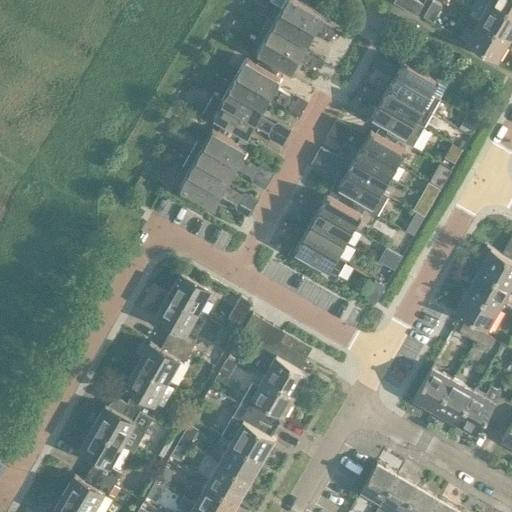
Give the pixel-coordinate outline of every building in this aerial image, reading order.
[(269,0),(269,2),(276,5),(323,32),(326,27),(318,22),(327,6),(317,0),(269,0)] [(394,0),(394,1),(404,7),(417,15),(424,3),(417,0),(394,0)] [(423,16),(426,18),(432,21),(441,5),(432,0),(423,16)] [(511,12),(490,0),(489,0),(478,20),(509,38),(511,33),(511,12)] [(511,0),(490,0),(511,12),(511,0)] [(276,5),(268,19),(307,41),(312,32),(327,40),(333,30),(326,27),(323,32),(276,5)] [(472,16),(465,27),(472,30),(466,41),(497,60),(509,38),(478,20),(472,16)] [(268,19),(260,33),(307,60),(304,65),(311,69),(317,58),(302,49),(307,41),(268,19)] [(260,33),(249,52),(258,58),(279,69),(282,64),(291,69),(297,60),(304,65),(307,60),(260,33)] [(391,64),(388,69),(439,99),(448,84),(438,78),(441,73),(406,53),(404,58),(398,68),(391,64)] [(377,56),(371,67),(377,70),(392,79),(387,88),(431,113),(439,99),(388,69),(391,64),(383,59),(377,56)] [(279,69),(258,58),(255,63),(245,57),(237,72),(279,96),(282,91),(275,87),(280,77),(276,75),(279,69)] [(237,72),(229,86),(264,107),(269,97),(283,105),(289,95),(282,91),(279,96),(237,72)] [(229,86),(221,100),(262,124),(260,129),(267,133),(273,122),(259,114),(264,107),(229,86)] [(368,87),(361,98),(369,102),(371,97),(423,127),(431,113),(387,88),(383,95),(368,87)] [(252,136),(248,134),(253,125),(260,129),(262,124),(221,100),(212,95),(200,115),(219,126),(239,137),(240,137),(248,142),(252,136)] [(371,115),(368,121),(376,126),(398,138),(412,146),(423,127),(371,97),(369,102),(376,106),(371,115)] [(482,114),(489,103),(480,98),(473,109),(482,114)] [(212,128),(203,143),(245,167),(249,161),(241,156),(246,147),(237,141),(239,137),(219,126),(217,130),(212,128)] [(398,138),(376,126),(373,131),(369,128),(363,138),(356,134),(353,139),(397,163),(405,149),(395,143),(398,138)] [(348,129),(342,139),(357,148),(352,156),(389,177),(397,163),(353,139),(356,134),(348,129)] [(197,139),(189,154),(230,177),(235,168),(250,176),(256,165),(249,161),(245,167),(203,143),(197,139)] [(189,154),(181,167),(229,195),(226,199),(234,203),(240,193),(225,184),(230,177),(189,154)] [(333,156),(326,167),(334,171),(337,166),(381,191),(389,177),(352,156),(347,165),(333,156)] [(439,162),(435,170),(446,177),(451,169),(439,162)] [(334,183),(330,189),(359,205),(379,216),(390,196),(381,191),(337,166),(334,171),(341,175),(336,184),(334,183)] [(219,195),(226,199),(229,195),(181,167),(173,181),(190,191),(186,196),(214,212),(217,206),(214,205),(219,195)] [(321,202),(313,198),(310,205),(352,229),(361,213),(356,211),(359,205),(330,189),(327,194),(326,193),(321,202)] [(309,222),(314,225),(345,242),(352,229),(310,205),(313,198),(306,194),(299,205),(314,213),(309,222)] [(290,222),(288,225),(284,232),(291,236),(294,232),(337,256),(345,242),(314,225),(309,222),(305,230),(290,222)] [(290,248),(287,254),(334,281),(346,261),(337,256),(294,232),(291,236),(298,241),(293,250),(290,248)] [(511,232),(501,253),(511,259),(511,258),(511,232)] [(483,260),(479,268),(510,286),(511,282),(511,259),(501,253),(486,245),(479,257),(483,260)] [(395,267),(402,256),(388,248),(381,259),(395,267)] [(467,289),(498,307),(510,286),(479,268),(467,289)] [(167,295),(197,312),(210,288),(180,271),(167,295)] [(498,307),(467,289),(454,311),(486,329),(498,307)] [(368,290),(363,298),(374,303),(378,296),(368,290)] [(184,334),(197,312),(167,295),(154,317),(172,327),(166,338),(189,351),(195,340),(184,334)] [(227,317),(238,323),(251,301),(240,295),(227,317)] [(250,340),(263,318),(252,312),(241,334),(250,340)] [(250,340),(260,345),(272,324),(263,318),(250,340)] [(474,339),(480,330),(464,322),(459,331),(474,339)] [(260,345),(271,351),(277,341),(283,330),(272,324),(260,345)] [(277,341),(305,357),(312,347),(283,330),(277,341)] [(480,330),(474,339),(490,348),(495,339),(480,330)] [(166,382),(179,359),(183,361),(189,351),(166,338),(160,347),(151,342),(137,365),(166,382)] [(263,376),(295,394),(308,372),(299,368),(305,357),(277,341),(271,351),(276,354),(263,376)] [(226,359),(218,373),(227,378),(235,364),(226,359)] [(153,404),(166,382),(137,365),(124,388),(134,394),(128,405),(152,418),(158,407),(153,404)] [(432,366),(413,398),(434,409),(452,377),(432,366)] [(253,380),(239,404),(277,426),(295,394),(263,376),(259,383),(253,380)] [(473,389),(452,377),(434,409),(454,421),(473,389)] [(455,420),(454,421),(476,433),(485,417),(496,423),(508,401),(498,395),(501,391),(489,385),(485,392),(474,386),(473,389),(455,420)] [(511,393),(508,401),(496,423),(505,428),(500,437),(511,444),(511,393)] [(106,404),(93,427),(121,443),(133,450),(152,418),(128,405),(123,414),(106,404)] [(239,404),(221,435),(230,441),(262,459),(275,437),(271,435),(277,426),(239,404)] [(180,439),(188,444),(198,428),(189,423),(180,439)] [(108,466),(121,443),(93,427),(79,450),(97,460),(91,471),(114,484),(120,473),(108,466)] [(188,444),(180,439),(171,454),(179,460),(188,444)] [(218,461),(250,480),(262,459),(230,441),(218,461)] [(381,501),(398,472),(377,460),(360,489),(381,501)] [(250,480),(218,461),(206,482),(238,500),(250,480)] [(155,481),(164,486),(173,470),(164,465),(155,481)] [(75,474),(62,497),(87,511),(91,511),(103,491),(108,494),(114,484),(91,471),(85,480),(75,474)] [(398,472),(381,501),(400,511),(402,511),(419,484),(398,472)] [(164,486),(155,481),(146,496),(155,501),(164,486)] [(194,503),(209,511),(231,511),(238,500),(206,482),(194,503)] [(402,511),(430,511),(439,496),(419,484),(402,511)] [(430,511),(457,511),(460,508),(439,496),(430,511)] [(53,511),(87,511),(62,497),(53,511)] [(209,511),(194,503),(183,497),(177,507),(186,511),(209,511)]
